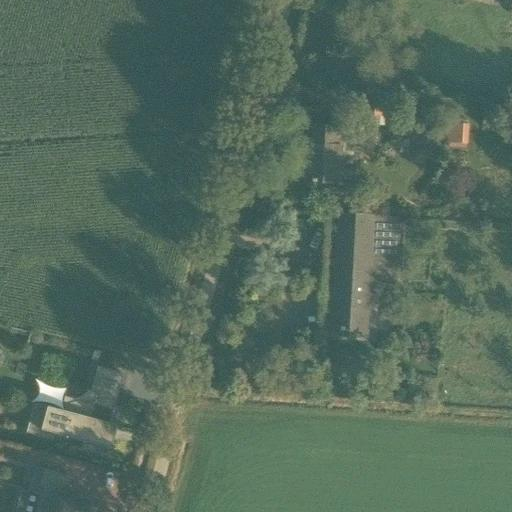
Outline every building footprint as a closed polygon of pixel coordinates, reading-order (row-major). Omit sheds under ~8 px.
[(450,124),(449,148),(468,149),(470,126),(450,124)] [(306,183),(343,185),(346,129),(316,127),(315,145),(308,145),(306,183)] [(391,136),(390,148),(403,148),(404,137),(391,136)] [(335,332),(367,333),(370,280),(394,281),(397,218),(341,215),(335,332)] [(109,450),(114,432),(115,426),(113,425),(117,408),(116,408),(115,410),(113,409),(122,374),(96,367),(89,393),(91,393),(95,394),(92,404),(84,402),(79,402),(75,402),(71,403),(67,405),(65,406),(63,407),(62,409),(61,411),(33,404),(25,433),(52,440),(54,435),(82,442),(80,450),(101,455),(103,448),(109,450)] [(70,476),(34,467),(27,493),(38,496),(33,511),(85,511),(88,502),(65,496),(70,476)]
